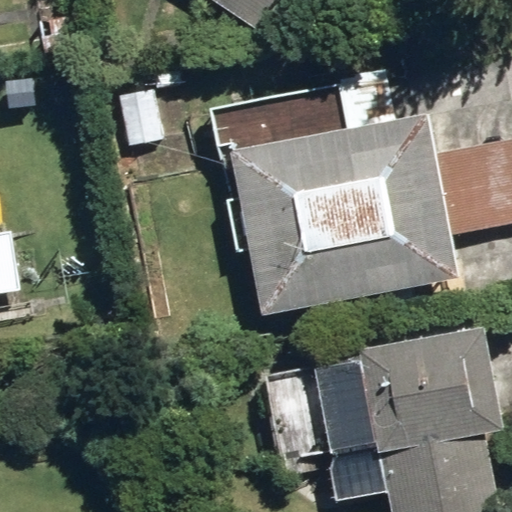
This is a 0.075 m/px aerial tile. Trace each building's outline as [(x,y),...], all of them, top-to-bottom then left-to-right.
[(203,0),(258,38),(284,0),(203,0)] [(160,90),(124,91),(126,146),(162,145),(160,90)] [(456,286),(449,242),(511,228),(511,143),(434,160),(428,122),(236,155),(265,319),(456,286)] [(0,189),(0,308),(22,305),(3,189),(0,189)] [(359,360),(390,511),(511,511),(511,490),(480,335),(359,360)]
